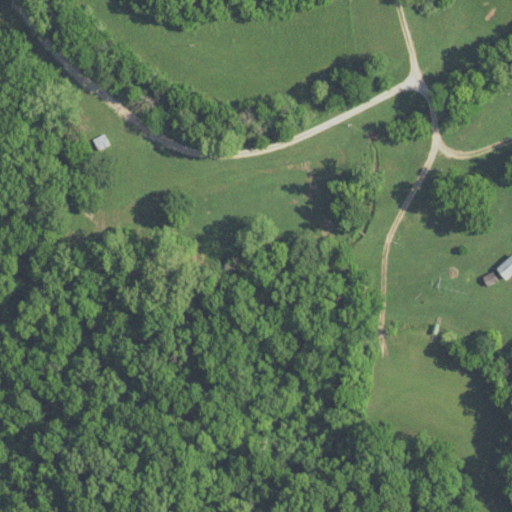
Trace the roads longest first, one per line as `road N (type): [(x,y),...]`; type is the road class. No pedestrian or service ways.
road 1 (residential): [(417,84),(259,154),(195,159),(104,104),(38,42),(11,0)]
road 2 (residential): [(392,0),(434,151),(384,244),(377,395)]
